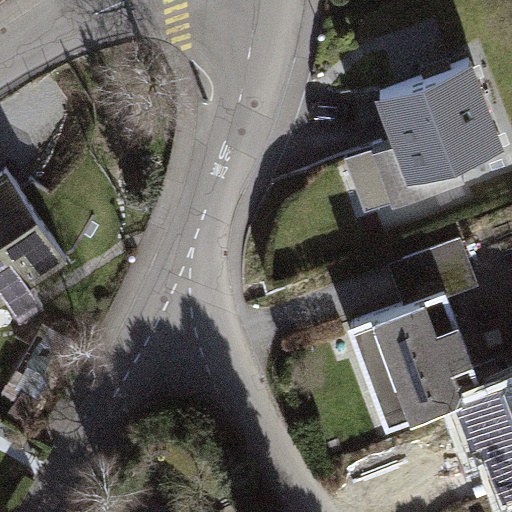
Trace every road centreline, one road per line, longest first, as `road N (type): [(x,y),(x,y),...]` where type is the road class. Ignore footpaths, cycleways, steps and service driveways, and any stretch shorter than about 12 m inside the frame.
road 1 (residential): [(175,325),(236,115),(257,0)]
road 2 (residential): [(312,511),(237,383),(175,325)]
road 3 (residential): [(46,511),(131,370),(175,325)]
road 4 (residential): [(125,0),(0,69)]
